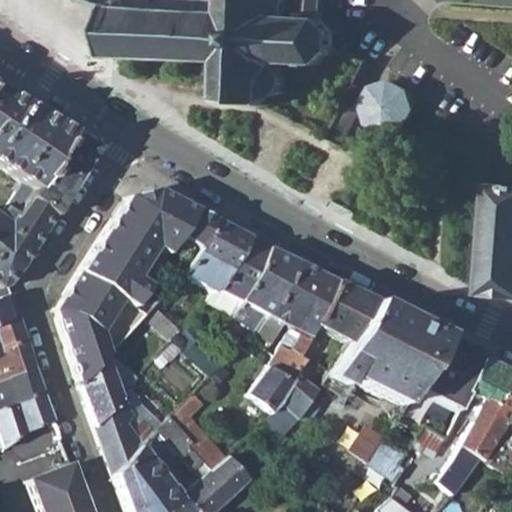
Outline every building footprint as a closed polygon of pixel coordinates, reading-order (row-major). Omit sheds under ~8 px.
[(113,0),(113,3),(107,2),(106,55),(219,58),(217,99),(262,106),(271,98),(278,96),(282,92),(285,87),(285,81),(285,76),(282,70),(275,67),(275,62),(316,64),(333,50),(347,51),(348,27),(338,14),(322,14),(322,0),(113,0)] [(364,116),(365,118),(367,120),(368,122),(373,126),(376,128),(378,129),(382,130),(386,130),(393,130),(399,127),(401,126),(405,122),(408,119),(411,114),(412,108),(412,101),(410,95),(407,90),(402,84),(399,83),(396,81),(393,80),(388,79),(385,79),(380,80),(376,82),(374,83),(369,87),(366,91),(355,85),(328,139),(345,147),(361,114),(364,116)] [(0,170),(19,183),(3,208),(12,215),(23,199),(68,132),(0,90),(0,170)] [(23,199),(51,217),(88,157),(93,149),(68,132),(23,199)] [(511,185),(487,184),(479,293),(511,295),(511,185)] [(51,311),(76,388),(104,358),(141,317),(144,314),(134,306),(147,285),(135,278),(153,273),(178,236),(197,248),(212,219),(155,190),(122,197),(93,248),(51,311)] [(0,295),(7,293),(5,287),(27,253),(32,246),(51,217),(23,199),(12,215),(3,208),(0,213),(0,295)] [(355,209),(337,200),(333,209),(351,218),(355,209)] [(183,276),(211,294),(216,289),(217,290),(245,236),(212,219),(197,248),(183,276)] [(205,302),(230,318),(266,246),(245,236),(217,290),(216,289),(211,294),(205,302)] [(230,318),(252,332),(262,322),(294,260),(266,246),(230,318)] [(252,332),(271,342),(281,325),(285,328),(315,271),(294,260),(262,322),(252,332)] [(315,271),(285,328),(297,334),(289,347),(281,341),(245,397),(269,413),(277,405),(291,385),(288,384),(293,377),(307,357),(299,352),(309,337),(305,335),(309,327),(332,280),(315,271)] [(332,280),(309,327),(343,345),(373,300),(332,280)] [(0,295),(0,320),(14,315),(10,303),(7,293),(0,295)] [(151,307),(159,314),(170,301),(168,299),(163,293),(151,307)] [(338,353),(322,378),(340,387),(344,378),(400,406),(411,387),(413,384),(426,364),(442,335),(373,300),(343,345),(338,353)] [(144,314),(141,317),(169,343),(175,336),(178,332),(159,314),(151,307),(144,314)] [(0,352),(23,340),(19,328),(14,315),(0,320),(0,352)] [(175,336),(184,347),(189,344),(200,335),(188,321),(178,332),(175,336)] [(466,347),(442,335),(426,364),(413,384),(411,387),(436,399),(466,347)] [(299,352),(307,357),(315,342),(309,337),(299,352)] [(0,352),(0,379),(31,366),(26,349),(23,340),(0,352)] [(216,368),(189,344),(184,347),(178,352),(207,378),(216,368)] [(487,358),(466,347),(436,399),(458,410),(466,393),(487,358)] [(119,397),(104,358),(76,388),(84,408),(91,426),(119,397)] [(511,370),(487,358),(466,393),(479,399),(446,465),(433,482),(450,495),(475,460),(480,463),(502,423),(511,403),(511,370)] [(0,407),(39,390),(34,376),(31,366),(0,379),(0,407)] [(312,392),(293,377),(288,384),(291,385),(277,405),(294,421),(312,392)] [(91,426),(110,477),(166,420),(159,415),(156,417),(155,416),(143,427),(131,415),(129,417),(124,409),(135,398),(127,389),(119,397),(91,426)] [(0,447),(23,431),(49,420),(43,401),(39,390),(0,407),(0,447)] [(511,403),(502,423),(480,463),(504,477),(511,466),(511,403)] [(185,418),(173,428),(187,444),(200,433),(185,418)] [(178,511),(211,511),(246,481),(225,457),(208,473),(201,464),(185,447),(187,444),(173,428),(166,420),(110,477),(122,511),(165,511),(173,506),(178,511)] [(380,439),(361,426),(343,454),(363,466),(380,439)] [(185,447),(201,464),(215,451),(200,433),(187,444),(185,447)] [(400,464),(405,454),(395,448),(388,445),(380,440),(365,464),(393,481),(402,469),(400,464)] [(85,511),(68,464),(22,481),(33,511),(85,511)] [(406,496),(394,487),(387,497),(400,507),(406,496)] [(406,511),(400,507),(387,497),(372,510),(373,511),(406,511)] [(452,511),(458,505),(448,498),(436,511),(452,511)]
